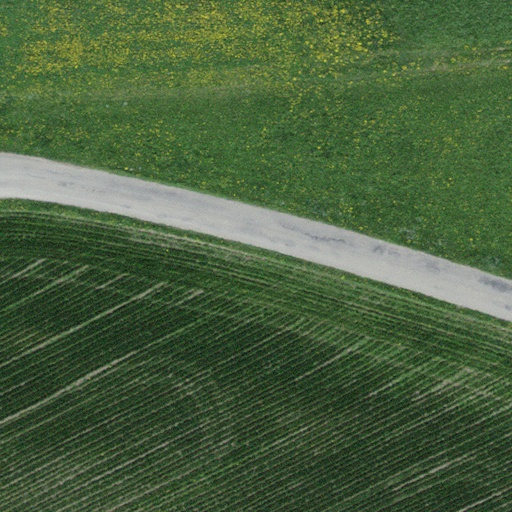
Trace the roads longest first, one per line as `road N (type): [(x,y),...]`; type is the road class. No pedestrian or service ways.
road 1 (unclassified): [(0,170),(185,202),(511,294)]
road 2 (track): [(511,44),(360,57)]
